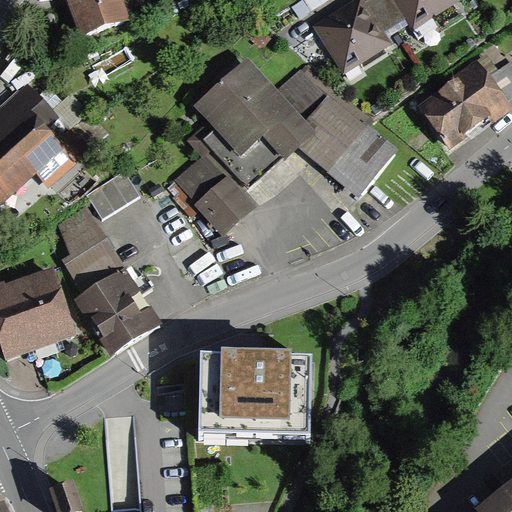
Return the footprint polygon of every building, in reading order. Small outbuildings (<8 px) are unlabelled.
[(61,0),(84,53),(125,36),(110,0),(61,0)] [(147,0),(132,0),(137,9),(149,4),(147,0)] [(364,0),(358,0),(313,28),(343,76),(392,46),(385,34),(393,29),(374,0),(370,0),(366,3),(364,0)] [(374,0),(393,29),(406,21),(413,32),(462,2),(461,0),(374,0)] [(481,68),(417,117),(445,154),(511,104),(511,75),(507,68),(491,81),(481,68)] [(267,105),(243,79),(195,123),(203,132),(189,145),(204,161),(170,193),(213,239),(294,165),(337,211),(389,163),(303,71),(267,105)] [(29,108),(0,131),(0,220),(72,159),(29,108)] [(84,305),(76,310),(107,362),(154,335),(84,216),(58,231),(75,260),(62,268),(84,305)] [(49,282),(0,297),(0,358),(2,364),(67,344),(49,282)] [(312,366),(203,361),(200,437),(309,442),(312,366)] [(511,511),(511,479),(475,510),(476,511),(511,511)] [(114,511),(143,511),(142,480),(114,481),(114,511)] [(0,511),(10,511),(4,499),(0,501),(0,511)]
